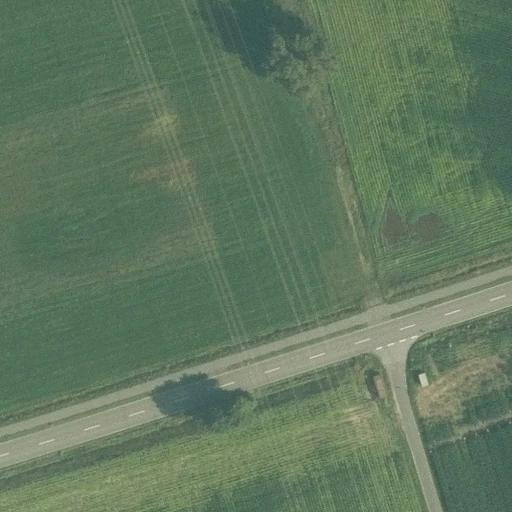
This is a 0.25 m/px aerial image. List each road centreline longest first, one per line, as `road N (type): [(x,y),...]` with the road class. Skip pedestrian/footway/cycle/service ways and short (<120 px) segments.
road 1 (tertiary): [(382,333),(0,455)]
road 2 (unclassified): [(437,511),(382,333)]
road 3 (tertiary): [(511,292),(382,333)]
